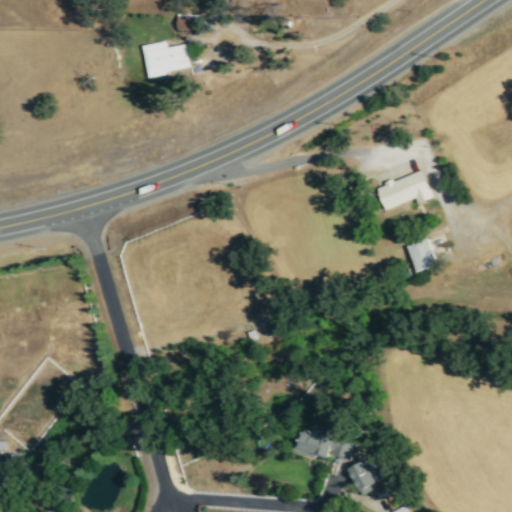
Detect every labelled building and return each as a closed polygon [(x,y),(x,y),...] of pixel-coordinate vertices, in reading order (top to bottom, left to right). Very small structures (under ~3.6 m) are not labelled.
[(178,14),(177,28),(200,29),(200,15),(178,14)] [(143,44),(150,76),(167,73),(167,71),(191,66),(186,42),(168,46),(166,39),(143,44)] [(379,185),(425,167),(436,196),(420,202),(418,196),(388,208),(379,185)] [(410,245),(420,272),(440,265),(430,238),(410,245)] [(299,447),(330,458),(332,453),(350,459),(355,444),(306,427),(299,447)] [(351,468),(362,492),(387,480),(375,456),(351,468)] [(0,459),(0,485),(3,485),(3,477),(10,477),(9,466),(2,466),(2,459),(0,459)] [(392,510),(393,511),(409,511),(404,503),(392,510)]
